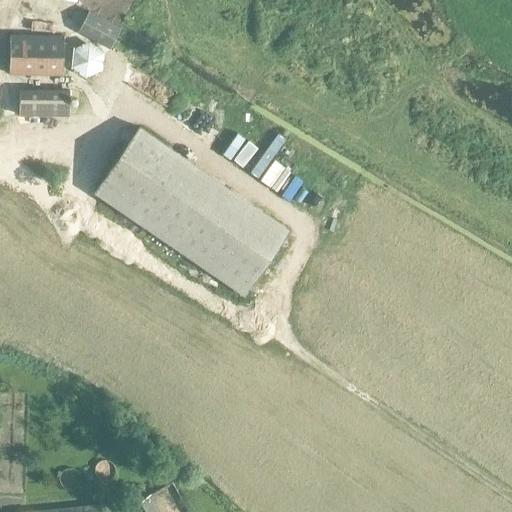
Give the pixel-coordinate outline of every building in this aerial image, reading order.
[(120,25),(88,8),(75,31),(107,49),(120,25)] [(9,73),(63,73),(63,35),(9,34),(9,73)] [(70,81),(101,82),(102,53),(71,52),(70,81)] [(24,114),(69,114),(69,89),(24,89),(24,114)] [(45,124),(45,160),(89,159),(88,123),(45,124)] [(138,129),(96,189),(246,292),(280,243),(157,159),(164,148),(138,129)] [(68,470),(60,481),(69,488),(78,477),(68,470)] [(159,511),(149,494),(130,505),(133,511),(159,511)]
